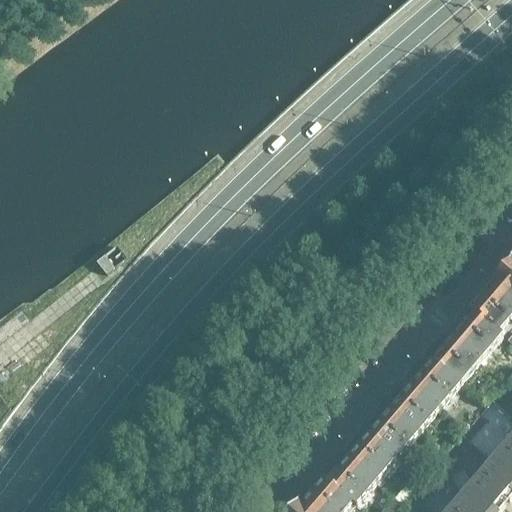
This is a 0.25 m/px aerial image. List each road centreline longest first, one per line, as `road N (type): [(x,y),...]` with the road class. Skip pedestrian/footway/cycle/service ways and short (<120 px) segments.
road 1 (trunk): [(38,511),(129,390),(238,266),(511,14)]
road 2 (trunk): [(449,0),(212,217),(121,315),(0,471)]
road 3 (residential): [(511,232),(267,511)]
